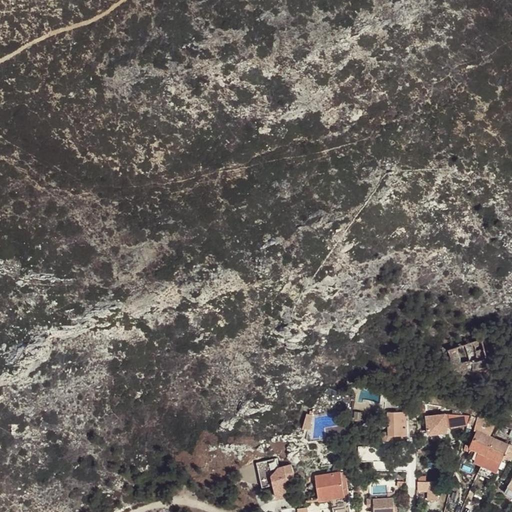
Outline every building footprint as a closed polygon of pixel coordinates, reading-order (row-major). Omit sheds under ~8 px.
[(471,363),(487,357),(481,339),(449,350),(451,356),(452,356),(455,367),(470,362),(471,363)] [(472,365),(471,363),(470,362),(455,367),(452,356),(451,356),(448,357),(453,371),(472,365)] [(388,412),(389,434),(407,433),(406,411),(388,412)] [(311,428),(313,414),(310,414),(307,413),(303,427),(311,428)] [(447,430),(445,414),(427,417),(429,432),(447,430)] [(469,415),(450,414),(451,427),(466,424),(469,415)] [(474,462),(482,465),(494,437),(493,437),(485,433),(477,430),(470,447),(475,450),(479,451),(475,459),(474,462)] [(494,437),(482,465),(497,472),(509,444),(494,437)] [(381,458),(381,448),(366,449),(367,459),(381,458)] [(288,479),(284,466),(278,467),(272,475),(278,497),(289,494),(285,480),(288,479)] [(319,500),(334,497),(333,494),(344,493),(344,495),(349,494),(347,479),(342,480),(340,471),(315,475),(319,500)] [(430,499),(442,499),(442,480),(418,480),(418,490),(430,490),(430,499)] [(354,485),(354,495),(360,494),(360,489),(366,489),(365,484),(354,485)] [(394,511),(394,498),(388,498),(374,499),(374,511),(379,511),(382,511),(394,511)]
